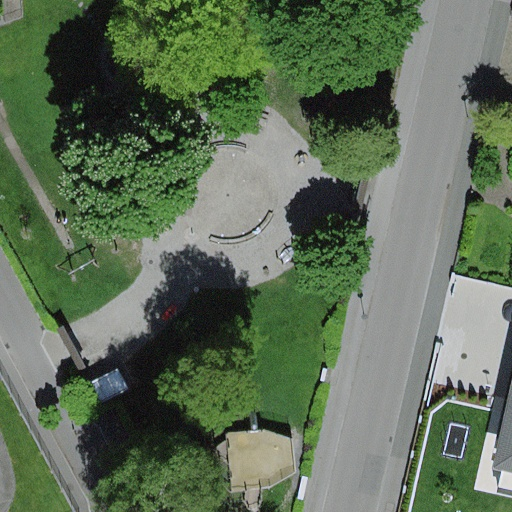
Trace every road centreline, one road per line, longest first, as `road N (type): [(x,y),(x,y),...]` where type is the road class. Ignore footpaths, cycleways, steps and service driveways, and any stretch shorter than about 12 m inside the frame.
road 1 (residential): [(470,0),(351,511)]
road 2 (residential): [(0,288),(118,511)]
